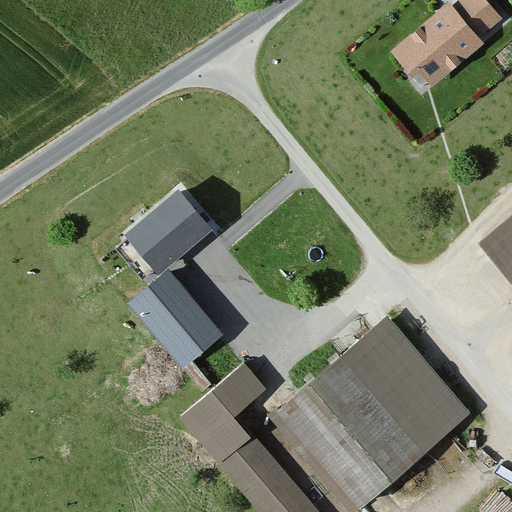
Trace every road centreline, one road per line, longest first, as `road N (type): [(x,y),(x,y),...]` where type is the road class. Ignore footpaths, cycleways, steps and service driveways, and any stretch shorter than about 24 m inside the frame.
road 1 (track): [(219,47),(511,400)]
road 2 (unclassified): [(0,191),(286,0)]
